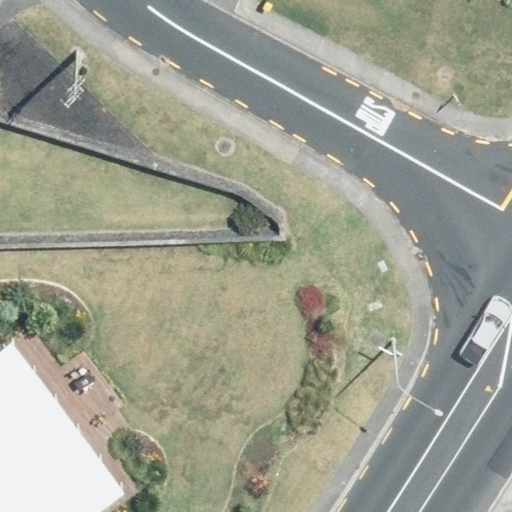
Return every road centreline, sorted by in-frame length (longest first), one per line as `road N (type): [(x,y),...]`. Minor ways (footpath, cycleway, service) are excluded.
road 1 (residential): [(511,209),(167,23),(143,0)]
road 2 (primary): [(409,511),(511,343)]
